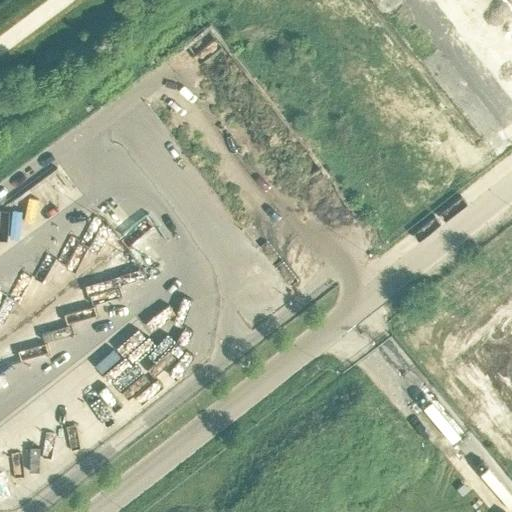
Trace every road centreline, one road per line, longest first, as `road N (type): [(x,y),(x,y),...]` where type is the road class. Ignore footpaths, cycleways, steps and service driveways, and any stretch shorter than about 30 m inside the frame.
road 1 (unclassified): [(511,186),(92,511)]
road 2 (unknown): [(89,111),(146,68),(185,72),(379,291)]
